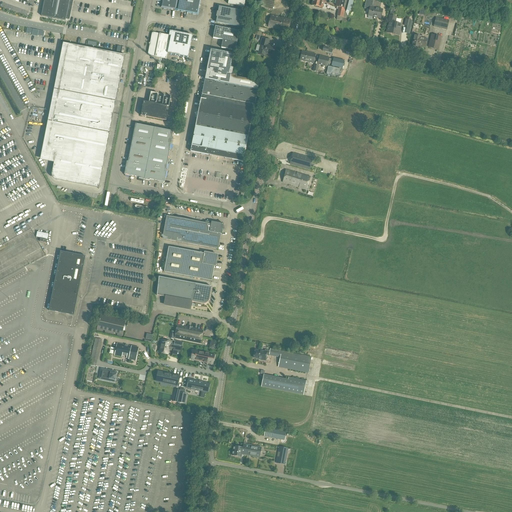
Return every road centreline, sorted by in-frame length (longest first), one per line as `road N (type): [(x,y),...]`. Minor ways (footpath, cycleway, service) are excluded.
road 1 (unclassified): [(209,462),(466,511)]
road 2 (unclassified): [(171,195),(126,186),(116,175),(144,16)]
road 3 (unclassified): [(511,76),(295,29)]
road 4 (tertiary): [(252,212),(295,29)]
road 5 (unclassified): [(171,195),(204,28)]
road 6 (unknown): [(215,422),(76,391)]
road 7 (unclassified): [(232,324),(215,317),(235,209)]
road 8 (residential): [(222,374),(160,362),(140,371),(100,364)]
